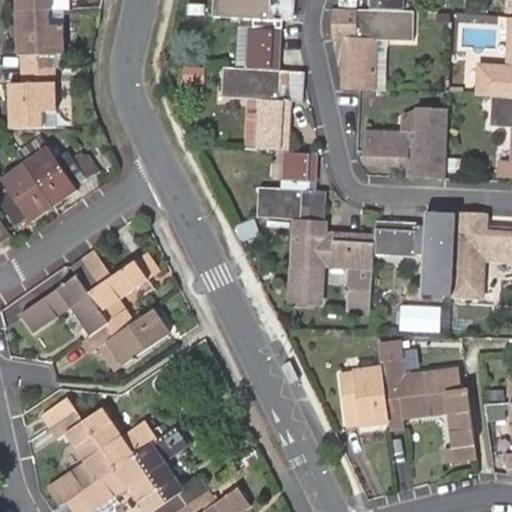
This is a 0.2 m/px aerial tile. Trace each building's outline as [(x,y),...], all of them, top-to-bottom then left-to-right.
[(9,84),(9,126),(58,126),(57,84),(53,84),(53,56),(64,55),(63,24),(49,24),(49,9),(51,9),(51,0),(16,0),(17,55),(22,55),(23,84),(9,84)] [(214,0),(214,18),(257,19),(257,27),(251,26),(250,69),(225,67),(223,99),(247,100),(245,149),(276,151),(289,152),(291,110),(284,109),(284,101),(305,103),(306,72),(280,71),(282,28),(276,28),(276,20),(295,22),(296,0),(214,0)] [(345,90),(360,91),(375,92),(377,51),(373,51),(373,42),(415,45),(416,15),(403,14),(403,0),(373,0),(373,12),(335,10),(333,40),(353,41),(353,49),(347,49),(345,90)] [(207,84),(208,69),(188,68),(187,83),(207,84)] [(511,70),(479,69),(478,98),(493,98),(491,129),(503,129),(511,129),(511,70)] [(417,179),(446,180),(449,114),(420,112),(419,125),(418,142),(411,142),(411,135),(369,133),(368,164),(409,166),(410,159),(418,159),(417,179)] [(418,142),(419,125),(411,124),(411,135),(411,142),(418,142)] [(511,129),(503,129),(501,178),(511,179),(511,129)] [(11,190),(0,197),(0,201),(16,225),(27,217),(30,222),(79,190),(76,186),(88,178),(70,151),(58,159),(49,146),(1,178),(11,190)] [(289,152),(276,151),(275,179),(284,179),(284,182),(291,182),(291,190),(260,188),(258,219),(297,221),(293,300),(322,302),(324,262),(331,261),(331,266),(348,267),(346,305),(371,306),(374,255),(417,257),(417,252),(424,252),(423,297),(482,300),(484,255),(493,256),(492,261),(511,262),(511,231),(494,230),(494,238),(486,238),(486,217),(427,214),(426,234),(418,234),(418,227),(375,225),(375,238),(332,235),(332,243),(325,243),(328,191),(309,191),(309,183),(315,184),(317,153),(289,152)] [(409,179),(417,179),(418,159),(410,159),(409,166),(409,179)] [(0,243),(11,237),(0,221),(0,243)] [(116,276),(96,248),(69,267),(76,277),(20,314),(33,334),(71,307),(90,336),(81,341),(90,354),(107,342),(124,365),(168,334),(152,310),(136,322),(120,300),(148,279),(136,262),(116,276)] [(389,421),(390,427),(405,425),(404,419),(406,418),(451,414),(455,448),(446,449),(448,463),(477,460),(469,389),(463,389),(461,367),(406,374),(401,340),(381,343),(384,369),(355,372),(341,373),(343,394),(346,425),(389,421)] [(243,511),(251,506),(238,488),(202,511),(189,511),(178,494),(183,490),(165,463),(189,445),(176,428),(157,440),(145,422),(122,438),(102,409),(84,422),(68,398),(42,416),(58,439),(66,434),(85,463),(47,489),(60,507),(67,502),(73,511),(91,511),(127,488),(144,511),(150,511),(152,511),(243,511)]
